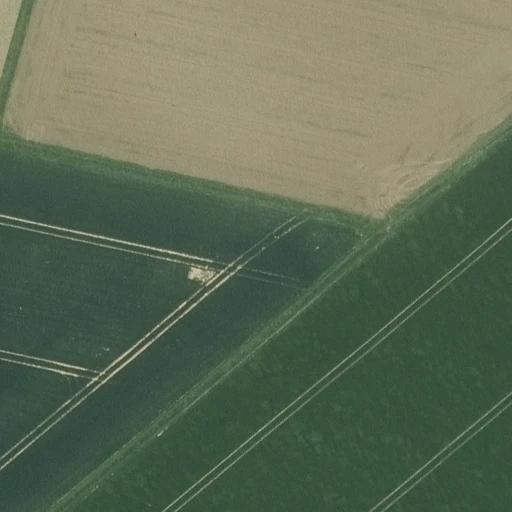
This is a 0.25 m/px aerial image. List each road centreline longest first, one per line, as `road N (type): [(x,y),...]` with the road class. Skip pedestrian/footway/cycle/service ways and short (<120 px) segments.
road 1 (track): [(511,127),(57,511)]
road 2 (track): [(0,146),(389,231)]
